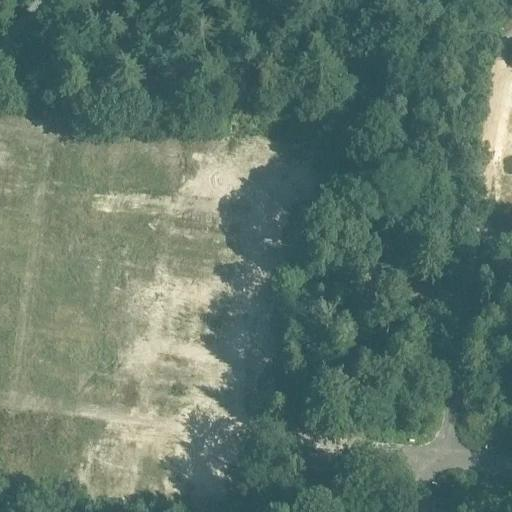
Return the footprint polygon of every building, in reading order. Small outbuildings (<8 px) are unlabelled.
[(233,128),(231,140),(242,141),(244,129),(233,128)] [(244,129),(242,141),(253,143),(255,131),(244,129)] [(274,133),(272,145),(283,146),(285,134),(274,133)] [(326,133),(324,145),(336,147),(338,135),(326,133)] [(285,134),(283,146),(294,148),(296,136),(285,134)] [(80,146),(72,204),(88,206),(88,211),(144,218),(144,214),(160,216),(168,157),(152,155),(152,150),(96,143),(96,148),(80,146)] [(219,157),(214,196),(234,199),(239,159),(219,157)] [(239,159),(234,199),(255,202),(260,162),(239,159)] [(260,162),(255,202),(276,204),(281,165),(260,162)] [(281,165),(276,204),(296,207),(301,167),(281,165)] [(301,167),(296,207),(317,210),(322,170),(301,167)] [(366,238),(362,266),(394,271),(398,243),(366,238)] [(63,276),(56,332),(61,332),(59,348),(117,356),(119,340),(124,340),(131,284),(127,284),(129,268),(70,260),(68,276),(63,276)] [(242,267),(239,288),(279,293),(281,272),(242,267)] [(308,268),(307,280),(319,281),(320,269),(308,268)] [(239,288),(237,308),(276,313),(279,293),(239,288)] [(298,305),(296,316),(308,318),(310,307),(298,305)] [(237,308),(234,329),(273,334),(276,313),(237,308)] [(296,316),(295,327),(307,329),(308,318),(296,316)] [(234,329),(231,350),(271,355),(273,334),(234,329)] [(292,346),(291,357),(303,359),(304,348),(292,346)] [(231,350),(229,370),(268,375),(271,355),(231,350)] [(291,357),(289,368),(301,370),(303,359),(291,357)] [(21,445),(16,487),(36,490),(38,479),(56,481),(62,435),(44,433),(42,448),(21,445)] [(62,435),(56,481),(74,484),(72,494),(93,497),(98,455),(78,453),(80,437),(62,435)] [(0,484),(10,486),(15,445),(0,442),(0,484)] [(127,459),(122,501),(143,503),(144,493),(162,495),(168,449),(150,446),(148,462),(127,459)] [(168,449),(162,495),(180,497),(178,508),(199,511),(205,469),(184,466),(186,451),(168,449)] [(211,470),(206,511),(210,511),(226,511),(228,504),(246,506),(252,459),(234,457),(232,473),(211,470)] [(252,459),(246,506),(264,508),(263,511),(284,511),(288,480),(268,477),(270,462),(252,459)]
